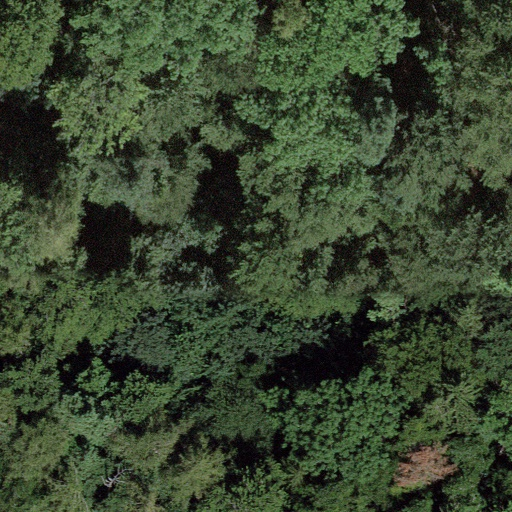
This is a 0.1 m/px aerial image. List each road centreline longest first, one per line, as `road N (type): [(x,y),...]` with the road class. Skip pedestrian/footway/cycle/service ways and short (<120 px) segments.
road 1 (track): [(42,0),(186,73),(511,273)]
road 2 (track): [(372,0),(307,147)]
